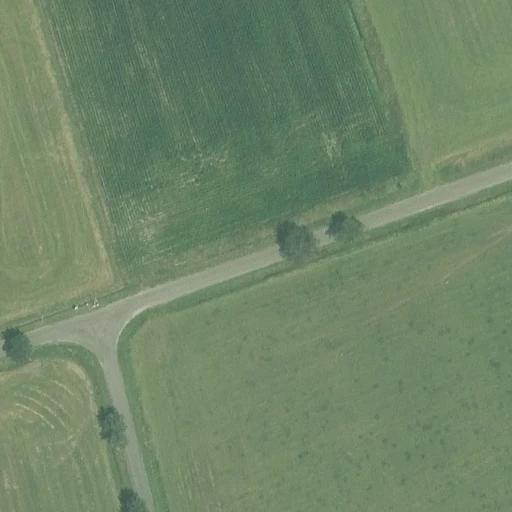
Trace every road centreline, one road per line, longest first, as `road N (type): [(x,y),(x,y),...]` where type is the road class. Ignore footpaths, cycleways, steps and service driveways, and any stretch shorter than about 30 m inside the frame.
road 1 (unclassified): [(97,317),(511,171)]
road 2 (unclassified): [(146,511),(97,317)]
